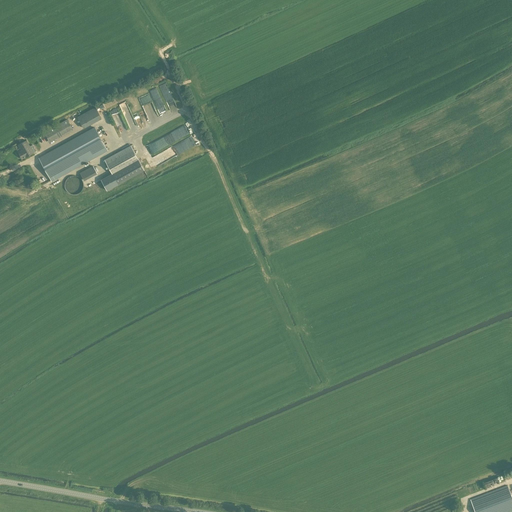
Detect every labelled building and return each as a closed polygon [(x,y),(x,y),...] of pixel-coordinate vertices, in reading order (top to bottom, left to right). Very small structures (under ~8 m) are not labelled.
[(140,97),(144,109),(153,106),(149,94),(140,97)] [(122,111),(121,111),(129,129),(137,126),(127,101),(119,104),(122,111)] [(95,107),(77,117),(84,128),(102,118),(95,107)] [(49,142),(73,129),(67,119),(44,132),(49,142)] [(77,137),(39,158),(52,180),(90,159),(107,150),(95,128),(77,137)] [(30,146),(27,140),(18,145),(21,150),(18,152),(22,159),(33,152),(32,150),(34,148),(32,144),(30,146)] [(107,190),(144,170),(131,145),(104,160),(112,173),(101,179),(107,190)] [(80,173),(84,180),(97,173),(93,166),(80,173)] [(81,185),(81,183),(81,181),(81,180),(80,178),(79,177),(77,175),(76,175),(74,174),(72,174),(71,174),(69,175),(67,175),(66,177),(65,178),(64,180),(63,181),(63,183),(63,185),(64,186),(64,188),(65,189),(67,190),(68,191),(70,192),(72,192),(73,192),(75,192),(77,191),(79,190),(80,188),(81,187),(81,185)] [(498,477),(486,482),(489,487),(501,482),(498,477)] [(506,511),(511,510),(511,497),(507,485),(470,499),(475,511),(506,511)]
